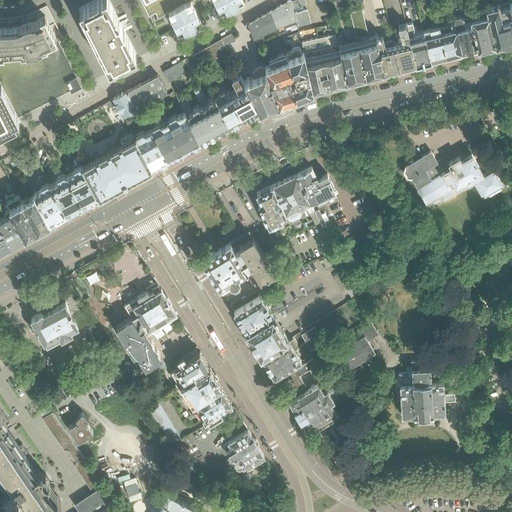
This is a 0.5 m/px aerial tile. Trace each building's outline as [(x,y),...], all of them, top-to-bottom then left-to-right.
[(136,53),(124,30),(123,28),(119,20),(119,19),(108,0),(94,0),(93,1),(87,4),(83,6),(79,8),(92,33),(97,42),(96,42),(97,44),(109,67),(113,65),(117,63),(128,58),(128,57),(132,55),(136,53)] [(140,0),(149,17),(155,13),(158,19),(169,13),(180,7),(191,2),(194,0),(140,0)] [(233,8),(228,0),(214,0),(219,8),(222,14),(227,11),(233,8)] [(228,0),(233,8),(238,5),(244,2),(242,0),(228,0)] [(290,0),(288,0),(270,11),(277,28),(279,32),(286,30),(285,27),(297,22),(290,0)] [(199,18),(194,7),(191,2),(180,7),(191,29),(197,27),(197,26),(202,24),(199,18)] [(511,14),(509,2),(498,4),(485,7),(487,13),(495,44),(495,45),(504,43),(511,41),(511,40),(511,14)] [(0,54),(3,55),(21,53),(26,52),(43,47),(48,46),(57,41),(58,41),(57,38),(50,25),(55,22),(47,5),(46,6),(37,10),(27,14),(22,15),(19,16),(11,17),(8,18),(5,18),(0,17),(0,54)] [(191,29),(180,7),(169,13),(171,18),(177,30),(177,29),(180,35),(185,32),(191,29)] [(307,10),(295,13),(298,26),(311,22),(307,10)] [(252,21),(248,23),(253,38),(255,37),(264,34),(263,33),(277,28),(270,11),(252,21)] [(495,44),(487,13),(470,17),(478,48),(478,49),(495,44)] [(478,48),(470,17),(470,14),(462,16),(460,14),(453,16),(454,21),(463,51),(478,48)] [(384,71),(376,37),(376,35),(369,37),(364,15),(352,18),(357,40),(366,76),(384,71)] [(463,51),(454,21),(439,25),(447,55),(463,51)] [(431,60),(424,32),(414,34),(413,31),(414,28),(412,22),(406,23),(416,63),(431,60)] [(416,63),(406,23),(398,25),(401,38),(403,38),(403,41),(394,43),(401,67),(416,63)] [(447,55),(439,25),(423,29),(424,32),(431,60),(431,59),(447,55)] [(347,81),(336,35),(334,28),(328,30),(327,30),(324,35),(324,38),(323,38),(323,36),(320,37),(301,41),(304,51),(313,89),(328,85),(347,81)] [(366,76),(357,40),(343,44),(343,42),(343,41),(342,33),(336,35),(347,81),(366,76)] [(401,67),(394,43),(393,39),(386,41),(387,45),(385,45),(383,35),(380,36),(379,34),(378,35),(378,36),(376,37),(384,71),(385,71),(401,67)] [(228,50),(221,38),(205,47),(212,59),(214,62),(217,60),(215,57),(228,50)] [(0,132),(17,124),(16,123),(19,122),(18,119),(19,119),(18,118),(71,91),(71,92),(72,92),(81,87),(76,77),(58,41),(57,41),(48,46),(43,47),(26,52),(21,53),(3,55),(0,54),(0,132)] [(313,89),(304,51),(301,51),(300,47),(297,46),(292,48),(291,50),(285,53),(296,81),(291,83),(296,97),(308,92),(313,90),(313,89)] [(203,61),(198,51),(192,54),(198,64),(203,61)] [(285,53),(283,52),(278,54),(276,56),(275,56),(277,61),(265,65),(265,66),(279,103),(279,104),(285,101),(296,97),(291,83),(296,81),(285,53)] [(185,72),(179,61),(163,71),(168,81),(185,72)] [(260,110),(279,103),(265,66),(264,66),(261,65),(255,68),(254,71),(252,71),(254,76),(249,78),(248,77),(246,77),(247,79),(243,80),(259,110),(260,110)] [(259,110),(243,80),(239,72),(238,73),(236,72),(233,74),(232,76),(231,77),(232,78),(231,78),(236,87),(229,91),(229,90),(243,118),(243,119),(259,110)] [(138,107),(167,91),(157,73),(113,98),(116,104),(122,116),(126,114),(135,109),(138,107)] [(230,125),(215,97),(214,98),(211,96),(208,98),(208,101),(200,86),(194,89),(202,104),(217,132),(230,125)] [(243,118),(229,90),(226,92),(224,91),(218,94),(217,97),(215,97),(230,125),(243,118)] [(116,104),(113,98),(105,102),(109,108),(116,104)] [(218,132),(217,132),(202,104),(200,105),(197,103),(192,106),(192,109),(187,100),(180,103),(184,111),(201,141),(218,132)] [(128,118),(137,113),(135,109),(126,114),(128,118)] [(201,141),(184,111),(178,114),(175,114),(169,117),(168,120),(184,150),(194,145),(195,145),(201,142),(201,141)] [(185,150),(184,150),(168,120),(162,123),(158,122),(153,126),(152,128),(152,129),(168,159),(178,153),(178,154),(185,150)] [(168,159),(152,129),(145,132),(142,131),(136,134),(135,137),(152,168),(161,162),(162,163),(168,159)] [(152,168),(135,137),(132,131),(119,138),(122,144),(82,166),(99,196),(100,197),(152,168)] [(503,182),(494,167),(494,166),(483,173),(472,153),(461,159),(460,156),(459,156),(449,162),(446,164),(445,164),(440,159),(437,161),(431,150),(404,166),(403,171),(406,176),(411,177),(424,199),(426,203),(427,202),(437,196),(438,196),(442,197),(451,192),(452,188),(467,179),(468,182),(475,178),(484,193),(503,182)] [(99,196),(82,166),(80,165),(74,168),(73,171),(67,175),(83,205),(90,202),(89,201),(99,196)] [(335,190),(327,173),(321,176),(320,173),(316,175),(312,167),(312,166),(296,173),(311,202),(311,201),(324,195),(326,195),(325,194),(335,190)] [(311,202),(296,173),(295,174),(273,185),(291,220),(300,216),(300,213),(298,208),(306,204),(309,211),(314,208),(313,206),(311,202)] [(83,205),(67,175),(64,174),(58,177),(57,180),(50,184),(67,214),(73,210),(83,205)] [(67,214),(50,184),(47,183),(41,186),(40,189),(34,193),(50,223),(57,219),(67,214)] [(291,220),(273,185),(273,184),(257,192),(257,194),(258,194),(259,197),(255,200),(262,213),(263,213),(265,217),(264,218),(267,224),(269,224),(271,228),(272,228),(274,228),(277,227),(279,226),(280,224),(280,223),(283,222),(280,216),(286,214),(288,218),(291,220)] [(50,223),(34,193),(21,200),(28,212),(38,229),(50,223)] [(38,229),(28,212),(21,200),(19,194),(6,201),(9,208),(26,236),(38,229)] [(26,236),(9,208),(4,210),(6,214),(0,217),(0,221),(13,243),(26,236)] [(0,249),(13,243),(0,221),(0,249)] [(275,272),(253,236),(252,236),(246,240),(243,234),(231,242),(230,241),(202,259),(203,261),(209,270),(208,270),(212,276),(213,276),(218,285),(219,287),(221,291),(231,284),(231,285),(235,285),(238,283),(239,279),(237,276),(248,270),(247,269),(247,268),(251,265),(260,281),(275,272)] [(465,282),(459,269),(449,275),(452,286),(465,282)] [(175,311),(161,287),(160,287),(158,283),(152,287),(151,284),(145,288),(146,290),(137,295),(137,296),(146,310),(140,314),(142,317),(140,317),(147,328),(148,327),(151,332),(177,316),(174,311),(175,311)] [(275,314),(261,294),(234,311),(235,313),(238,318),(242,325),(243,325),(246,330),(247,332),(273,315),(275,314)] [(151,332),(148,327),(147,328),(140,317),(142,317),(140,314),(146,310),(137,296),(125,304),(132,315),(115,325),(134,355),(137,353),(139,356),(145,366),(162,356),(148,334),(151,332)] [(353,297),(349,300),(354,308),(358,305),(353,297)] [(78,326),(65,302),(55,307),(52,303),(40,310),(41,312),(31,318),(33,320),(30,325),(32,329),(38,330),(45,342),(55,336),(57,341),(73,333),(71,330),(78,326)] [(361,311),(357,314),(362,323),(367,320),(361,311)] [(288,339),(273,315),(247,332),(246,332),(247,334),(248,334),(251,340),(256,348),(260,354),(260,355),(261,356),(262,356),(288,339)] [(373,347),(368,339),(378,333),(370,321),(359,327),(363,334),(338,350),(348,366),(375,350),(373,347)] [(325,342),(320,334),(314,325),(301,334),(311,350),(325,342)] [(301,359),(294,348),(298,346),(293,337),(288,339),(262,356),(262,357),(263,357),(266,363),(270,369),(273,375),(274,376),(301,359)] [(115,354),(107,343),(101,346),(101,347),(98,349),(104,360),(115,354)] [(209,367),(201,352),(200,351),(199,351),(199,352),(198,352),(195,348),(197,346),(168,364),(176,378),(175,380),(177,383),(180,383),(181,384),(209,367)] [(78,353),(57,365),(62,374),(83,363),(78,353)] [(305,386),(299,375),(317,364),(313,357),(289,372),(293,378),(285,383),(291,394),(305,386)] [(444,390),(443,382),(444,382),(443,380),(441,380),(431,381),(431,380),(430,380),(430,381),(424,381),(424,377),(429,377),(429,378),(430,378),(431,376),(430,376),(430,375),(431,375),(435,374),(434,369),(430,369),(429,367),(430,367),(430,366),(429,359),(411,360),(411,367),(406,367),(406,372),(400,372),(399,372),(397,374),(397,376),(395,379),(395,384),(399,384),(399,385),(400,402),(401,412),(401,414),(403,414),(412,414),(413,414),(413,415),(433,414),(433,413),(443,412),(445,412),(445,410),(445,409),(444,399),(445,399),(444,390)] [(221,385),(217,379),(218,378),(214,373),(211,367),(210,366),(209,367),(181,384),(180,385),(177,387),(188,406),(192,403),(221,386),(222,386),(221,384),(221,385)] [(336,412),(330,403),(334,400),(327,390),(324,392),(320,385),(318,383),(290,401),(295,410),(294,410),(301,421),(302,421),(307,430),(313,427),(316,432),(320,429),(333,421),(330,416),(336,412)] [(232,405),(230,402),(231,401),(230,400),(230,401),(221,386),(192,403),(205,424),(233,406),(232,405)] [(57,503),(59,502),(59,501),(61,500),(57,494),(55,496),(48,485),(49,481),(45,481),(42,476),(42,472),(39,471),(37,473),(24,454),(27,451),(22,443),(18,446),(7,429),(5,430),(2,426),(10,421),(0,407),(0,476),(6,485),(3,488),(6,493),(0,497),(0,511),(31,511),(36,509),(37,511),(39,511),(46,508),(47,510),(49,508),(52,509),(56,506),(57,503)] [(48,423),(57,417),(53,411),(45,417),(45,416),(43,417),(48,423)] [(93,432),(88,424),(86,425),(85,423),(89,418),(82,412),(76,419),(80,422),(78,423),(76,421),(69,426),(78,441),(93,432)] [(51,429),(61,422),(57,417),(48,423),(51,429)] [(55,434),(64,428),(61,422),(51,429),(55,434)] [(59,439),(68,433),(64,428),(55,434),(59,439)] [(263,454),(258,446),(259,446),(253,437),(248,429),(222,445),(231,458),(235,459),(236,460),(234,462),(237,467),(240,467),(243,465),(243,466),(250,462),(253,467),(254,467),(263,462),(263,461),(265,459),(263,455),(263,454)] [(62,445),(72,439),(68,433),(59,439),(62,445)] [(192,447),(185,436),(178,440),(185,451),(192,447)] [(77,446),(73,440),(72,439),(62,445),(66,450),(69,451),(77,446)] [(77,446),(69,451),(71,453),(71,454),(73,458),(74,458),(75,460),(83,455),(77,446)] [(88,463),(83,455),(75,460),(75,463),(79,469),(88,463)] [(83,475),(92,469),(88,463),(79,469),(83,475)] [(86,480),(95,474),(92,469),(83,475),(86,480)] [(90,485),(99,480),(95,474),(86,480),(90,485)] [(94,491),(102,485),(99,480),(90,485),(94,491)] [(92,511),(104,504),(111,499),(112,499),(102,485),(94,491),(75,503),(81,511),(92,511)] [(202,511),(191,506),(167,493),(160,507),(157,505),(154,505),(152,505),(151,506),(149,508),(149,510),(149,511),(202,511)]
